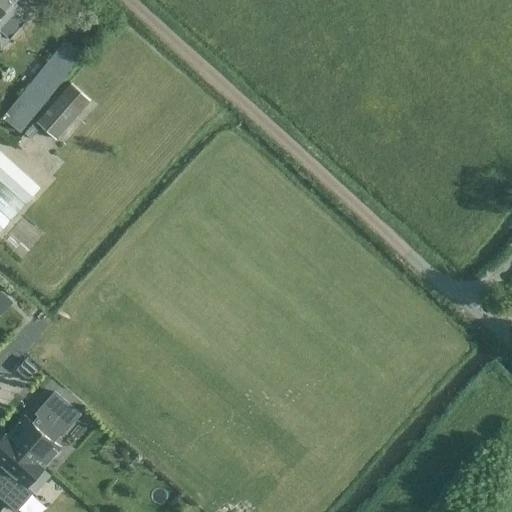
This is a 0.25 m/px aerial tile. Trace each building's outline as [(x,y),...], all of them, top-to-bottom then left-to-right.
[(30,15),(15,1),(15,0),(0,0),(0,47),(0,48),(30,15)] [(79,57),(62,42),(1,116),(18,131),(79,57)] [(29,138),(41,126),(57,140),(91,100),(71,83),(36,122),(25,134),(29,138)] [(0,232),(40,187),(0,152),(0,232)] [(62,436),(80,414),(56,393),(37,414),(45,421),(38,428),(25,417),(8,435),(44,467),(61,448),(54,442),(61,435),(62,436)] [(26,487),(44,467),(8,435),(0,442),(0,463),(8,471),(0,480),(0,495),(16,510),(32,492),(26,487)]
